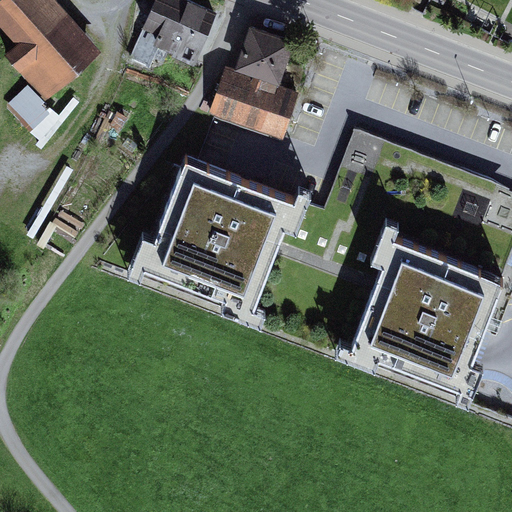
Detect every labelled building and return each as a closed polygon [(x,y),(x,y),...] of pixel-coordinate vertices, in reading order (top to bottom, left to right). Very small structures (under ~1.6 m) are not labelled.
[(59,0),(0,0),(0,24),(16,42),(4,52),(45,98),(102,48),(59,0)] [(217,9),(198,0),(152,0),(142,24),(144,25),(129,58),(149,67),(158,46),(194,62),(217,9)] [(295,37),(250,21),(234,67),(280,82),(295,37)] [(234,67),(225,64),(209,112),(284,136),(299,89),(280,82),(234,67)] [(62,115),(28,82),(6,105),(40,138),(62,115)] [(379,174),(391,137),(360,127),(342,180),(358,186),(364,169),(379,174)] [(294,196),(186,156),(155,238),(142,233),(127,272),(139,277),(144,264),(227,294),(222,309),(260,323),(264,311),(251,307),(282,223),(295,228),(310,188),(298,184),(294,196)] [(399,223),(387,218),(372,256),(385,261),(353,343),(340,338),(336,350),(375,365),(380,352),(462,383),(457,396),(468,400),(483,360),(471,356),(491,303),(502,275),(394,234),(399,223)]
